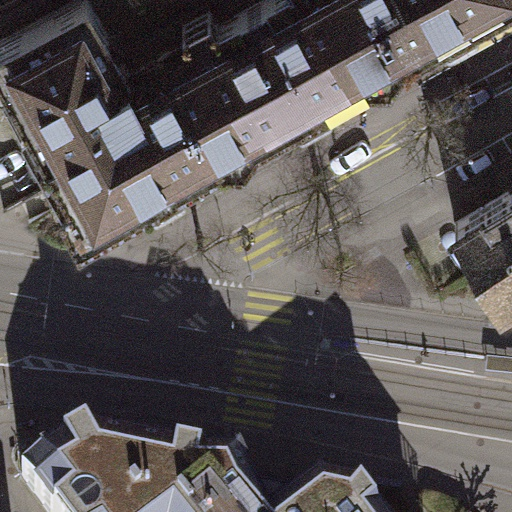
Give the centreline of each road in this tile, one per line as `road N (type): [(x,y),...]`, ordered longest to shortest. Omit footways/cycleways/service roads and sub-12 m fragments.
road 1 (secondary): [(0,381),(251,414),(511,469)]
road 2 (residential): [(511,109),(202,274),(133,296)]
road 3 (secondary): [(511,342),(133,296)]
road 4 (residential): [(133,296),(0,359)]
road 5 (secondary): [(133,296),(0,274)]
